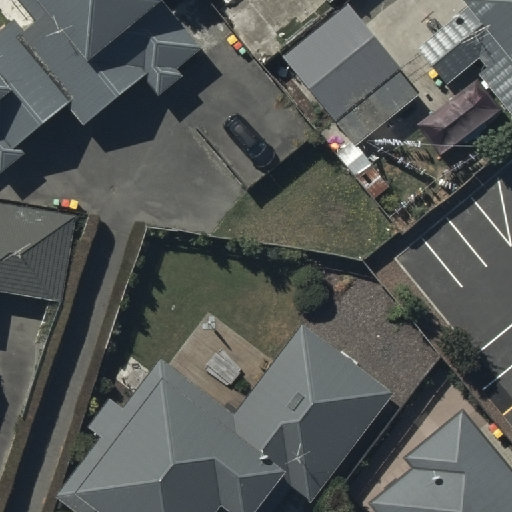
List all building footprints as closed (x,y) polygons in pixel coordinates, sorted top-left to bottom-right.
[(23,35),(13,23),(0,33),(0,180),(1,182),(25,162),(19,155),(67,115),(83,135),(141,87),(155,103),(181,82),(177,76),(210,48),(175,6),(166,14),(154,0),(11,0),(13,2),(15,0),(25,0),(42,19),(23,35)] [(342,0),(323,0),(331,9),(342,0)] [(511,0),(472,0),(463,8),(467,13),(448,28),(451,32),(420,57),(449,92),(481,65),(488,74),(480,81),(511,120),(511,0)] [(420,100),(348,12),(285,63),(357,151),(420,100)] [(0,299),(63,310),(78,223),(0,209),(0,299)] [(87,434),(99,442),(56,502),(70,511),(279,511),(292,495),(311,509),(391,398),(296,329),(233,417),(161,365),(127,411),(112,400),(87,434)] [(417,472),(372,506),(376,511),(511,511),(511,467),(468,412),(407,459),(417,472)]
